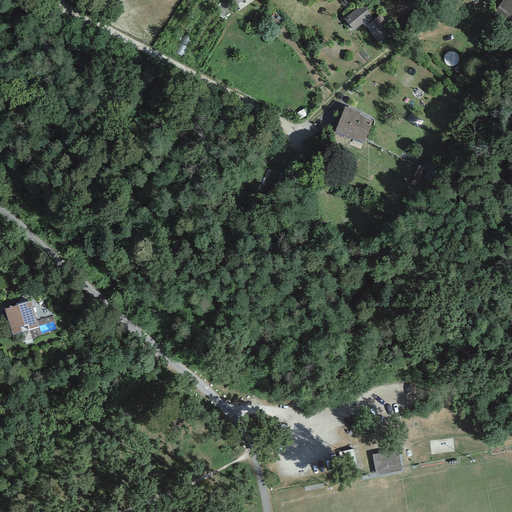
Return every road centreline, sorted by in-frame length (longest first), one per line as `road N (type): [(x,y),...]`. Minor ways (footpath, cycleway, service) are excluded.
road 1 (track): [(0,202),(227,412),(254,450)]
road 2 (track): [(46,0),(297,127),(340,89)]
road 3 (track): [(227,412),(255,402),(296,417),(388,390)]
road 4 (unknown): [(491,315),(487,251),(495,204),(511,169)]
road 5 (track): [(121,511),(254,450)]
